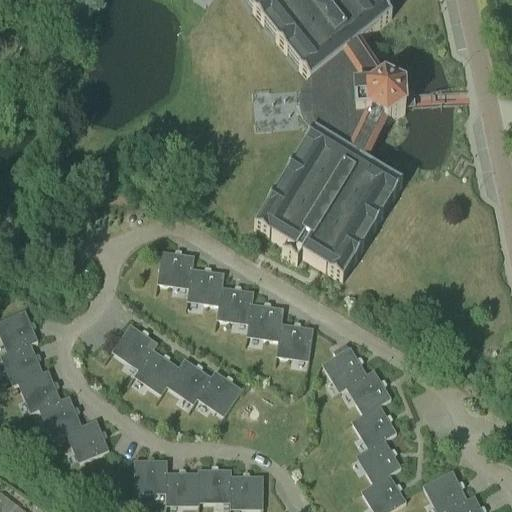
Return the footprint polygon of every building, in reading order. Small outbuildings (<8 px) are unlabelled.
[(252,0),(316,80),(309,86),(303,96),(300,106),(301,117),(305,127),(312,135),(320,140),(261,237),(334,281),(393,185),(362,166),(382,125),(388,128),(406,116),(406,111),(413,111),(412,99),(405,99),(405,94),(385,84),(380,88),(355,50),(383,28),(361,0),(252,0)] [(191,274),(192,274),(193,261),(160,257),(156,289),(188,295),(191,274)] [(223,278),(192,274),(191,274),(188,295),(186,306),(217,311),(218,311),(220,292),(222,292),(223,278)] [(253,297),(222,292),(220,292),(218,311),(217,311),(215,325),(247,330),(250,308),(251,309),(253,297)] [(282,313),(251,309),(250,308),(247,330),(246,342),(277,346),(277,347),(280,329),(281,329),(282,313)] [(6,359),(31,348),(37,346),(24,316),(0,325),(0,343),(6,358),(6,359)] [(312,333),(281,329),(280,329),(277,347),(277,346),(275,361),(308,366),(312,333)] [(152,354),(153,355),(157,348),(129,330),(111,357),(137,375),(152,354)] [(42,379),(42,377),(31,348),(6,359),(6,358),(0,359),(0,362),(12,391),(17,389),(18,390),(42,379)] [(366,379),(350,352),(321,370),(338,398),(345,394),(344,393),(366,379)] [(178,372),(153,355),(152,354),(137,375),(133,381),(160,400),(166,391),(165,391),(178,372)] [(211,382),(210,382),(184,364),(178,372),(165,391),(166,391),(192,410),(196,404),(196,403),(211,382)] [(379,409),(379,410),(391,403),(373,375),(366,379),(344,393),(345,394),(361,420),(379,409)] [(60,406),(59,404),(47,376),(42,377),(42,379),(18,390),(29,418),(38,415),(60,406)] [(196,403),(196,404),(223,422),(241,395),(214,376),(210,382),(211,382),(196,403)] [(81,432),(81,431),(68,401),(59,404),(60,406),(38,415),(51,444),(65,438),(65,439),(81,432)] [(396,438),(379,410),(379,409),(361,420),(350,427),(366,454),(367,455),(384,444),(384,445),(396,438)] [(81,432),(65,439),(77,468),(108,455),(94,424),(81,431),(81,432)] [(401,472),(384,445),(384,444),(367,455),(366,454),(355,461),(371,489),(388,479),(389,480),(401,472)] [(165,478),(167,478),(166,466),(133,466),(133,499),(165,499),(165,478)] [(230,481),(230,475),(197,475),(197,478),(198,478),(198,508),(229,508),(230,508),(230,481)] [(450,511),(467,504),(466,504),(452,475),(422,491),(432,511),(450,511)] [(197,478),(167,478),(165,478),(165,499),(165,511),(198,511),(198,508),(198,478),(197,478)] [(397,511),(405,507),(389,480),(388,479),(371,489),(360,496),(369,511),(397,511)] [(262,511),(262,481),(230,481),(230,508),(229,508),(228,511),(262,511)] [(20,511),(1,496),(0,496),(0,511),(20,511)] [(479,511),(474,500),(466,504),(467,504),(450,511),(479,511)]
